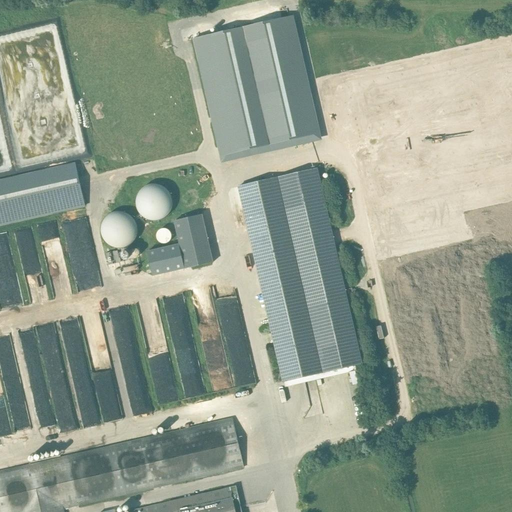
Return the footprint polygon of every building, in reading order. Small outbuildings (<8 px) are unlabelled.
[(290,17),(193,39),(217,145),(221,159),(318,137),(290,17)] [(511,51),(348,88),(376,214),(511,182),(511,51)] [(0,178),(0,224),(85,205),(75,161),(0,178)] [(283,383),(362,365),(317,169),(238,187),(283,383)] [(135,208),(136,211),(137,214),(139,217),(141,219),(143,221),(146,222),(149,223),(152,224),(155,224),(158,224),(161,223),(164,221),(166,219),(168,217),(170,214),(171,212),(172,209),(172,206),(172,203),(171,200),(170,197),(169,195),(167,193),(165,191),(162,189),(160,188),(156,187),(153,187),(150,187),(147,188),(144,189),(142,191),(139,193),(138,196),(136,199),(135,202),(135,205),(135,208)] [(202,213),(174,220),(179,244),(185,268),(213,262),(202,213)] [(100,231),(100,234),(100,238),(101,240),(103,243),(105,246),(107,248),(110,250),(113,251),(116,251),(119,252),(122,251),(125,250),(128,249),(131,247),(133,245),(135,242),(136,239),(137,236),(137,233),(137,230),(136,227),(135,224),(133,222),(131,219),(129,217),(126,216),(123,215),(120,215),(116,215),(113,215),(110,216),(108,218),(105,220),(103,222),(102,225),(101,228),(100,231)] [(442,221),(396,231),(401,252),(446,243),(442,221)] [(511,240),(386,269),(414,395),(511,372),(511,240)] [(147,252),(153,276),(185,268),(179,244),(147,252)] [(149,412),(126,306),(107,310),(130,416),(149,412)] [(102,423),(120,419),(101,332),(94,334),(96,341),(86,344),(90,361),(85,362),(86,367),(80,368),(82,380),(75,381),(84,423),(102,419),(102,423)] [(60,432),(77,428),(65,380),(49,383),(60,432)] [(0,511),(64,511),(64,508),(244,467),(233,417),(0,469),(0,511)] [(237,511),(232,486),(130,509),(130,511),(237,511)]
